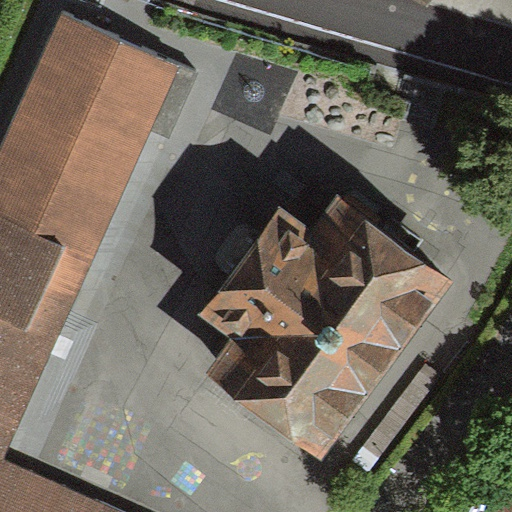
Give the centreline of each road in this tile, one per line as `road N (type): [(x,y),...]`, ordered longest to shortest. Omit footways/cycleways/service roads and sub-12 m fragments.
road 1 (residential): [(383,511),(511,333)]
road 2 (tertiary): [(511,55),(307,0)]
